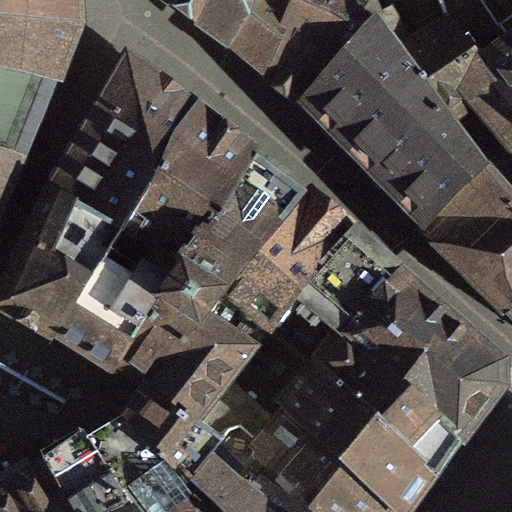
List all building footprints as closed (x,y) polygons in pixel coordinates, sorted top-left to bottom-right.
[(0,0),(0,73),(51,81),(71,30),(68,0),(0,0)] [(161,0),(179,11),(177,14),(185,21),(188,18),(224,45),(223,47),(228,51),(229,49),(264,79),(294,16),(300,0),(161,0)] [(300,0),(294,16),(264,79),(298,108),(376,17),(369,4),(366,0),(300,0)] [(444,25),(436,0),(366,0),(369,4),(376,17),(389,13),(408,45),(444,25)] [(511,0),(436,0),(444,25),(476,70),(511,114),(511,0)] [(376,17),(298,108),(386,198),(451,136),(445,129),(393,54),(408,45),(389,13),(376,17)] [(511,114),(476,70),(444,25),(408,45),(393,54),(445,129),(451,136),(386,198),(511,324),(511,114)] [(159,92),(126,67),(89,132),(52,196),(121,237),(122,238),(193,117),(189,113),(188,114),(159,92)] [(0,157),(18,161),(51,81),(0,73),(0,157)] [(178,266),(251,162),(193,117),(122,238),(121,237),(110,254),(170,287),(182,269),(178,266)] [(0,204),(18,161),(0,157),(0,204)] [(221,297),(300,198),(251,162),(178,266),(182,269),(221,297)] [(54,338),(54,339),(55,340),(110,254),(121,237),(52,196),(25,252),(7,296),(5,295),(2,297),(0,300),(0,315),(4,318),(11,319),(14,316),(54,338)] [(349,235),(347,238),(300,198),(221,297),(265,332),(351,237),(349,235)] [(267,334),(313,371),(314,370),(341,335),(455,449),(498,392),(499,393),(508,392),(511,388),(511,367),(508,364),(501,364),(472,339),(468,342),(352,242),(354,240),(351,237),(265,332),(267,334)] [(110,254),(55,340),(113,377),(170,287),(110,254)] [(233,375),(264,337),(267,334),(265,332),(221,297),(182,269),(170,287),(113,377),(114,377),(116,374),(121,377),(145,394),(148,388),(149,389),(150,387),(192,417),(191,419),(195,422),(233,375)] [(264,337),(233,375),(390,511),(408,511),(430,483),(385,440),(386,439),(314,370),(313,371),(267,334),(264,337)] [(386,439),(385,440),(430,483),(455,449),(341,335),(314,370),(386,439)] [(390,511),(233,375),(195,422),(218,440),(222,435),(240,429),(259,445),(257,448),(265,455),(267,464),(260,472),(303,511),(390,511)] [(199,496),(202,493),(234,456),(218,440),(195,422),(191,419),(192,417),(150,387),(149,389),(148,388),(145,394),(124,422),(171,465),(168,467),(199,496)] [(180,511),(199,496),(168,467),(171,465),(124,422),(87,446),(134,511),(180,511)] [(222,435),(218,440),(234,456),(202,493),(220,508),(223,511),(303,511),(260,472),(267,464),(265,455),(257,448),(259,445),(240,429),(222,435)] [(73,511),(134,511),(87,446),(86,447),(85,445),(79,449),(62,460),(48,469),(73,511)] [(0,511),(73,511),(48,469),(42,459),(29,468),(32,475),(31,475),(33,479),(0,497),(0,511)] [(223,511),(220,508),(202,493),(199,496),(180,511),(223,511)]
